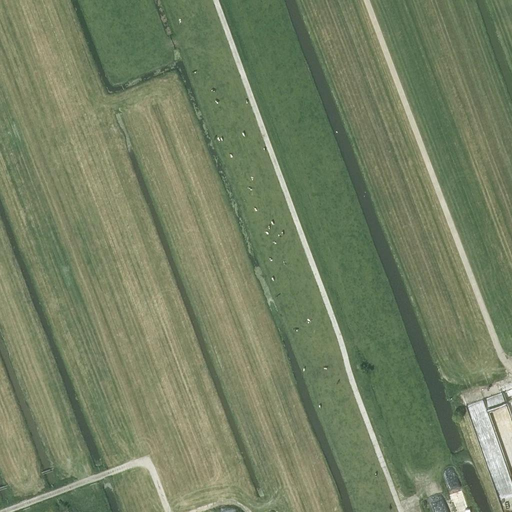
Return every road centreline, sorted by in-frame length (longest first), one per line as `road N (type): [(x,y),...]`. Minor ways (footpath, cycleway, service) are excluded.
road 1 (track): [(400,511),(215,0)]
road 2 (track): [(511,367),(495,344),(366,0)]
road 3 (track): [(5,511),(147,459),(168,511)]
